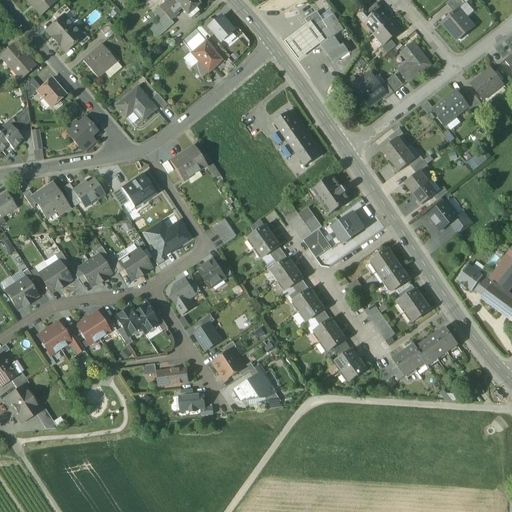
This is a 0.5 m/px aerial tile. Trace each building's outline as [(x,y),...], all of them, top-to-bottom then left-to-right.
[(25,0),(40,16),(55,2),(52,0),(25,0)] [(159,8),(164,15),(177,4),(173,0),(172,0),(169,3),(167,1),(159,8)] [(180,0),(177,4),(181,9),(187,15),(190,18),(196,12),(193,9),(199,5),(199,4),(195,0),(180,0)] [(451,0),(446,4),(454,13),(458,9),(459,10),(465,5),(463,3),(460,0),(451,0)] [(181,9),(177,4),(164,15),(170,21),(178,14),(177,12),(181,9)] [(376,4),(368,11),(373,16),(381,9),(381,7),(378,4),(376,4)] [(472,13),(465,5),(459,10),(466,18),(472,13)] [(52,16),(57,22),(63,16),(63,17),(69,11),(64,6),(52,16)] [(355,14),(359,18),(368,11),(364,6),(355,14)] [(164,15),(159,8),(153,13),(159,20),(164,15)] [(390,20),(381,9),(373,16),(368,11),(359,18),(364,25),(366,23),(375,33),(390,20)] [(441,24),(456,41),(466,33),(474,27),(466,18),(459,10),(458,9),(454,13),(441,24)] [(78,21),(69,11),(63,17),(72,27),(78,21)] [(308,26),(314,34),(326,27),(323,22),(317,12),(304,20),(308,26)] [(159,20),(156,22),(165,31),(173,24),(170,21),(164,15),(159,20)] [(50,37),(55,42),(72,27),(63,17),(63,16),(57,22),(46,32),(50,37)] [(326,27),(333,37),(338,35),(343,31),(333,16),(323,22),(326,27)] [(215,33),(221,41),(223,39),(231,32),(233,31),(222,17),(216,22),(209,27),(215,33)] [(208,35),(210,37),(215,33),(209,27),(216,22),(209,18),(200,26),(208,35)] [(400,31),(390,20),(375,33),(374,34),(383,45),(390,40),(400,31)] [(100,30),(104,35),(113,27),(108,22),(100,30)] [(157,39),(165,31),(156,22),(148,29),(157,39)] [(208,35),(200,26),(195,30),(203,39),(208,35)] [(300,59),(320,44),(314,34),(308,26),(287,42),(300,59)] [(81,37),(72,27),(55,42),(59,48),(60,47),(64,52),(76,42),(81,37)] [(113,27),(104,35),(108,39),(117,31),(113,27)] [(320,44),(321,45),(333,37),(326,27),(314,34),(320,44)] [(182,42),(192,53),(206,42),(203,39),(195,30),(182,42)] [(236,38),(231,32),(223,39),(228,45),(236,38)] [(76,42),(80,48),(89,40),(84,34),(81,37),(76,42)] [(349,40),(345,34),(340,38),(344,44),(349,40)] [(344,44),(340,38),(338,35),(333,37),(339,47),(343,45),(344,44)] [(327,55),(339,47),(333,37),(321,45),(320,45),(327,55)] [(380,47),(387,55),(396,47),(390,40),(383,45),(380,47)] [(192,54),(199,62),(208,73),(222,60),(206,42),(192,53),(192,54)] [(0,57),(20,80),(35,67),(15,43),(5,51),(6,52),(0,56),(0,57)] [(400,73),(408,83),(430,66),(413,44),(401,53),(410,66),(400,73)] [(83,61),(97,78),(104,72),(116,62),(101,45),(83,61)] [(349,53),(343,45),(339,47),(327,55),(333,64),(349,53)] [(191,68),(194,66),(199,62),(192,54),(184,60),(191,68)] [(121,68),(116,62),(104,72),(109,79),(121,68)] [(201,79),(208,73),(199,62),(194,66),(193,69),(201,79)] [(470,84),(481,99),(501,83),(490,69),(470,84)] [(352,86),(369,108),(376,102),(375,101),(381,96),(376,89),(380,86),(370,72),(352,86)] [(269,75),(221,109),(233,125),(242,119),(246,124),(284,97),(269,75)] [(394,75),(385,82),(393,93),(403,86),(394,75)] [(26,100),(26,101),(37,92),(36,92),(40,89),(32,79),(24,86),(26,100)] [(44,98),(51,106),(57,100),(58,101),(65,96),(56,85),(54,87),(49,81),(40,89),(36,92),(37,92),(43,99),(44,98)] [(384,100),(393,93),(385,82),(380,86),(376,89),(381,96),(382,98),(384,100)] [(139,119),(141,121),(155,109),(137,89),(115,107),(125,118),(126,117),(132,111),(139,119)] [(433,111),(444,123),(453,116),(454,117),(454,116),(466,107),(463,102),(455,92),(446,99),(447,100),(433,111)] [(151,99),(161,110),(167,105),(157,94),(151,99)] [(473,94),(468,98),(475,108),(481,104),(473,94)] [(479,113),(475,108),(468,98),(463,102),(466,107),(474,117),(479,113)] [(57,100),(51,106),(55,111),(62,106),(58,101),(57,100)] [(67,109),(72,115),(78,110),(73,105),(67,109)] [(249,149),(233,125),(221,109),(220,107),(197,122),(225,165),(249,149)] [(24,111),(16,118),(24,127),(30,123),(28,110),(24,111)] [(139,119),(132,111),(126,117),(132,125),(139,119)] [(273,122),(305,167),(320,157),(288,112),(273,122)] [(453,116),(444,123),(450,132),(460,124),(454,116),(454,117),(453,116)] [(24,128),(24,127),(16,118),(12,121),(12,124),(10,125),(17,133),(24,128)] [(70,138),(78,147),(90,137),(96,132),(94,129),(93,129),(90,126),(90,125),(85,118),(79,123),(75,123),(72,126),(71,130),(74,134),(74,135),(70,138)] [(7,125),(0,131),(0,134),(9,145),(13,150),(22,142),(22,139),(17,133),(10,125),(7,125)] [(264,129),(252,137),(259,147),(264,144),(282,172),(289,167),(264,129)] [(388,138),(391,143),(397,139),(403,135),(399,129),(388,138)] [(31,131),(34,151),(42,150),(39,130),(31,131)] [(0,151),(2,152),(9,145),(0,134),(0,151)] [(82,152),(84,152),(95,143),(90,137),(78,147),(82,152)] [(382,150),(391,161),(405,150),(397,139),(391,143),(382,150)] [(411,145),(405,150),(413,161),(419,156),(411,145)] [(169,161),(182,182),(188,178),(189,178),(187,175),(197,169),(198,172),(198,171),(206,166),(193,147),(178,157),(177,156),(169,161)] [(413,161),(405,150),(391,161),(399,172),(409,165),(414,161),(413,161)] [(468,162),(473,170),(491,158),(485,150),(468,162)] [(409,165),(412,170),(423,161),(419,156),(413,161),(414,161),(409,165)] [(168,161),(163,164),(169,174),(174,170),(168,161)] [(427,166),(423,161),(412,170),(416,175),(419,172),(419,173),(424,169),(427,166)] [(206,168),(214,180),(220,177),(212,165),(206,168)] [(189,178),(188,178),(191,183),(201,177),(201,176),(198,171),(198,172),(197,169),(187,175),(189,178)] [(419,173),(427,183),(432,180),(424,169),(419,173)] [(265,171),(240,189),(244,194),(268,176),(265,171)] [(405,183),(413,194),(427,183),(419,173),(419,172),(416,175),(405,183)] [(129,201),(132,206),(144,198),(146,200),(155,194),(142,176),(130,184),(130,185),(123,190),(122,190),(129,201)] [(321,207),(327,216),(350,200),(345,194),(346,193),(342,188),(341,188),(333,177),(312,191),(322,206),(321,207)] [(77,198),(82,205),(94,197),(96,200),(104,195),(95,180),(88,185),(86,182),(73,191),(77,198)] [(441,190),(432,180),(427,183),(436,194),(441,190)] [(436,194),(427,183),(413,194),(422,205),(433,197),(436,194)] [(63,188),(72,202),(77,198),(73,191),(69,184),(63,188)] [(37,205),(46,219),(57,212),(60,215),(69,209),(54,186),(46,191),(45,189),(33,196),(32,197),(35,202),(37,205)] [(111,195),(120,207),(129,201),(122,190),(123,190),(121,188),(111,195)] [(433,197),(437,202),(448,193),(444,188),(441,190),(436,194),(433,197)] [(22,194),(30,205),(35,202),(32,197),(33,196),(29,190),(22,194)] [(254,191),(246,196),(259,216),(267,211),(254,191)] [(0,197),(0,216),(1,218),(16,208),(6,193),(0,197)] [(278,207),(285,217),(295,210),(288,201),(278,207)] [(427,216),(440,232),(449,225),(459,217),(458,217),(446,202),(427,216)] [(308,208),(298,215),(312,234),(322,227),(308,208)] [(334,234),(342,245),(365,229),(353,212),(331,228),(335,233),(334,234)] [(449,225),(458,236),(472,225),(463,213),(458,217),(459,217),(449,225)] [(212,227),(224,245),(236,237),(224,219),(212,227)] [(250,227),(255,234),(265,227),(260,220),(253,225),(250,227)] [(156,248),(161,257),(189,239),(179,224),(167,232),(162,224),(146,234),(156,248)] [(248,238),(255,249),(273,237),(265,226),(265,227),(255,234),(248,238)] [(312,234),(303,241),(315,258),(330,248),(318,231),(322,228),(322,227),(312,234)] [(280,247),(273,237),(255,249),(263,259),(268,255),(278,248),(280,247)] [(104,263),(109,260),(108,258),(101,248),(96,252),(98,256),(99,255),(104,263)] [(149,253),(152,257),(158,266),(164,262),(161,257),(156,248),(149,253)] [(268,255),(272,262),(283,255),(278,248),(268,255)] [(139,249),(129,256),(142,276),(144,275),(144,273),(151,268),(146,261),(141,253),(139,249)] [(147,249),(141,253),(146,261),(152,257),(149,253),(147,249)] [(371,262),(378,272),(395,260),(388,250),(371,262)] [(507,272),(511,265),(511,251),(510,250),(488,280),(492,283),(496,286),(497,285),(507,272)] [(69,265),(78,279),(83,276),(78,269),(79,268),(74,262),(69,265),(60,252),(54,256),(58,261),(63,269),(69,265)] [(98,256),(88,262),(102,282),(104,281),(103,279),(111,274),(104,263),(99,255),(98,256)] [(114,255),(108,258),(109,260),(116,271),(118,274),(124,270),(119,263),(119,262),(114,255)] [(287,260),(283,255),(272,262),(276,267),(287,260)] [(139,278),(142,276),(129,256),(119,262),(119,263),(124,270),(131,282),(139,277),(139,278)] [(215,263),(225,278),(231,274),(221,259),(215,263)] [(271,271),(278,281),(295,269),(288,259),(287,260),(276,267),(271,271)] [(104,263),(111,274),(116,271),(109,260),(104,263)] [(198,270),(210,289),(225,279),(225,278),(215,263),(213,260),(198,270)] [(402,270),(395,260),(378,272),(385,282),(402,270)] [(58,261),(48,268),(61,288),(64,287),(63,285),(71,280),(63,269),(58,261)] [(99,284),(102,282),(88,262),(79,268),(78,269),(83,276),(91,288),(98,283),(99,284)] [(467,289),(472,292),(474,289),(483,277),(483,276),(468,265),(456,281),(462,285),(461,286),(466,290),(467,289)] [(59,290),(61,288),(48,268),(38,275),(51,294),(58,289),(59,290)] [(29,283),(34,280),(29,272),(27,269),(22,273),(25,278),(29,283)] [(34,269),(29,272),(34,280),(37,284),(42,281),(34,269)] [(303,279),(295,269),(278,281),(285,291),(290,288),(301,280),(303,279)] [(409,280),(402,270),(385,282),(392,292),(409,280)] [(10,277),(15,285),(25,278),(22,273),(21,271),(10,277)] [(511,285),(511,276),(507,272),(497,285),(507,292),(511,285)] [(0,283),(0,284),(5,291),(15,285),(10,277),(0,283)] [(474,289),(477,292),(486,280),(483,277),(474,289)] [(25,278),(15,285),(28,305),(31,303),(30,302),(38,297),(29,283),(25,278)] [(186,281),(195,296),(201,292),(192,278),(186,281)] [(171,299),(182,315),(193,308),(188,300),(195,296),(186,281),(184,279),(174,286),(171,299)] [(346,286),(350,292),(360,285),(356,279),(346,286)] [(290,288),(294,293),(305,286),(301,280),(290,288)] [(477,292),(483,296),(492,283),(486,280),(477,292)] [(508,295),(496,286),(492,283),(483,296),(481,299),(501,313),(511,300),(511,298),(511,293),(510,292),(508,295)] [(26,307),(28,305),(15,285),(5,291),(17,310),(25,305),(26,307)] [(364,290),(360,285),(350,292),(354,297),(364,290)] [(308,291),(305,286),(294,293),(298,298),(308,291)] [(397,296),(401,301),(415,291),(412,286),(397,296)] [(293,302),(300,312),(317,300),(310,290),(308,291),(298,298),(293,302)] [(399,302),(406,312),(423,300),(416,290),(415,291),(401,301),(399,302)] [(324,310),(317,300),(300,312),(307,322),(312,319),(323,311),(324,310)] [(430,310),(423,300),(406,312),(413,322),(430,310)] [(511,310),(511,300),(501,313),(507,318),(511,310)] [(128,308),(126,309),(139,330),(140,328),(144,334),(157,326),(158,325),(152,317),(145,305),(132,314),(128,308)] [(364,311),(368,317),(378,310),(374,305),(364,311)] [(128,336),(139,330),(126,309),(114,317),(122,328),(128,337),(128,336)] [(381,315),(378,310),(368,317),(371,322),(381,315)] [(312,319),(316,323),(326,316),(323,311),(312,319)] [(97,313),(86,320),(99,339),(110,332),(104,325),(105,324),(103,320),(102,321),(97,313)] [(157,326),(161,332),(167,328),(157,313),(152,317),(158,325),(157,326)] [(198,322),(203,328),(210,324),(215,321),(210,314),(198,322)] [(385,320),(381,315),(371,322),(375,327),(385,320)] [(329,321),(326,316),(316,323),(319,328),(329,321)] [(89,346),(99,339),(86,320),(76,326),(81,334),(80,335),(83,339),(84,338),(89,346)] [(314,332),(321,342),(338,330),(331,320),(329,321),(319,328),(314,332)] [(388,325),(385,320),(375,327),(378,332),(388,325)] [(58,323),(47,330),(60,350),(70,343),(71,343),(68,339),(66,335),(66,334),(64,330),(63,331),(58,323)] [(196,338),(199,342),(215,332),(210,324),(203,328),(196,333),(198,337),(196,338)] [(392,330),(388,325),(378,332),(382,337),(392,330)] [(117,331),(127,346),(132,343),(128,336),(128,337),(122,328),(117,331)] [(445,328),(435,335),(447,353),(457,345),(445,328)] [(50,356),(60,350),(47,330),(37,337),(42,344),(41,345),(44,349),(45,349),(47,352),(50,356)] [(345,340),(338,330),(321,342),(328,352),(333,349),(343,341),(345,340)] [(395,335),(392,330),(382,337),(385,342),(395,335)] [(216,333),(215,332),(199,342),(205,352),(219,343),(215,337),(216,333)] [(70,343),(77,354),(84,350),(74,335),(68,339),(71,343),(70,343)] [(437,360),(447,353),(435,335),(425,342),(437,360)] [(336,354),(340,359),(350,351),(347,346),(343,341),(333,349),(336,354)] [(223,349),(226,354),(233,350),(236,348),(233,342),(223,349)] [(427,366),(437,360),(425,342),(415,349),(425,363),(427,366)] [(0,348),(0,355),(2,355),(9,351),(5,345),(0,348)] [(415,370),(425,363),(415,349),(413,346),(403,353),(415,370)] [(213,363),(219,372),(239,359),(233,350),(226,354),(213,363)] [(335,362),(342,372),(359,360),(352,350),(350,351),(340,359),(335,362)] [(55,364),(50,356),(47,352),(42,356),(50,368),(55,364)] [(405,377),(415,370),(403,353),(393,360),(405,377)] [(0,371),(9,366),(2,355),(0,355),(0,371)] [(244,368),(239,359),(219,372),(225,381),(238,372),(245,368),(244,368)] [(366,370),(359,360),(342,372),(349,382),(366,370)] [(242,377),(250,372),(254,369),(251,363),(244,368),(245,368),(238,372),(242,377)] [(143,366),(144,375),(155,373),(154,365),(143,366)] [(260,365),(254,369),(250,372),(254,378),(262,373),(262,374),(264,372),(260,365)] [(389,365),(384,369),(392,379),(397,376),(389,365)] [(16,376),(9,366),(0,371),(0,387),(11,381),(16,377),(16,376)] [(158,372),(160,387),(188,384),(186,369),(158,372)] [(380,372),(389,385),(394,382),(392,379),(384,369),(380,372)] [(11,381),(14,386),(25,379),(21,373),(16,376),(16,377),(11,381)] [(235,391),(241,401),(266,398),(268,398),(275,393),(262,374),(262,373),(254,378),(235,391)] [(28,384),(25,379),(14,386),(17,391),(25,386),(28,384)] [(14,414),(21,424),(35,415),(41,411),(37,404),(35,405),(28,393),(29,392),(25,386),(17,391),(4,399),(11,409),(13,408),(16,413),(14,414)] [(475,393),(478,397),(484,393),(481,388),(475,393)] [(495,391),(491,395),(494,398),(495,397),(500,401),(503,398),(497,394),(498,393),(495,391)] [(37,404),(29,392),(28,393),(35,405),(37,404)] [(266,398),(269,404),(281,402),(275,393),(268,398),(266,398)] [(189,411),(189,413),(196,412),(196,410),(200,410),(204,410),(204,409),(203,395),(193,396),(181,397),(179,397),(180,412),(189,411)] [(35,415),(45,430),(57,429),(44,409),(41,411),(35,415)]
